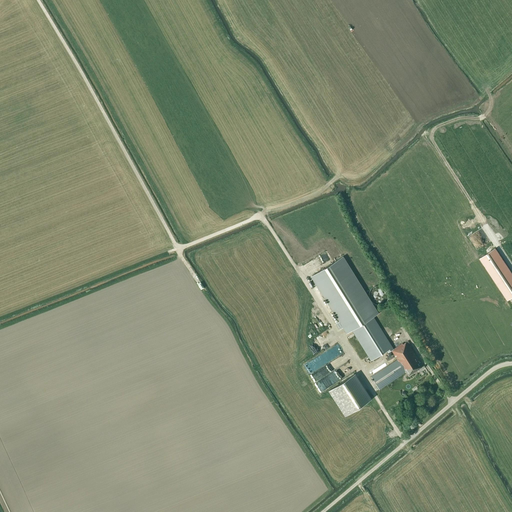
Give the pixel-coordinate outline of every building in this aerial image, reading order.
[(482,228),(468,236),(476,250),(491,242),(482,228)] [(511,275),(494,248),(480,258),(508,299),(511,296),(511,275)] [(371,377),(379,390),(405,372),(407,376),(422,366),(419,362),(418,361),(419,361),(410,346),(411,346),(407,341),(403,344),(402,343),(393,349),(373,317),(378,314),(343,257),(310,277),(338,322),(335,324),(339,330),(342,328),(346,334),(352,331),(371,360),(390,348),(397,359),(371,377)] [(372,288),(370,291),(369,295),(370,298),(371,301),(374,303),(378,304),(381,304),(385,303),(387,300),(388,297),(388,293),(387,290),(385,287),(381,285),(378,285),(374,286),(372,288)] [(403,295),(406,301),(412,298),(409,292),(403,295)] [(494,348),(501,343),(497,338),(490,342),(494,348)] [(307,365),(309,366),(309,370),(316,371),(316,367),(318,367),(319,364),(314,363),(315,359),(311,359),(310,363),(307,362),(307,365)] [(321,392),(342,381),(337,370),(315,382),(321,392)] [(370,399),(354,374),(329,390),(345,415),(370,399)] [(373,433),(376,439),(387,432),(383,426),(373,433)]
